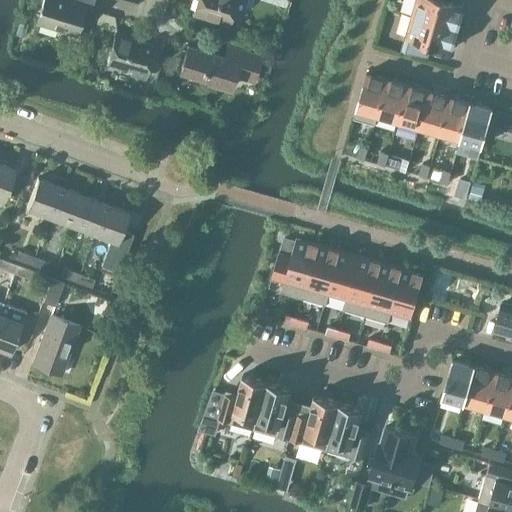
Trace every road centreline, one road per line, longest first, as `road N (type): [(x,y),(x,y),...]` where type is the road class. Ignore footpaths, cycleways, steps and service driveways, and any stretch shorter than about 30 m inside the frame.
road 1 (residential): [(511,353),(425,331),(395,392),(253,350)]
road 2 (residential): [(486,0),(455,85),(366,57)]
road 3 (residential): [(0,123),(159,186)]
road 4 (residential): [(0,391),(31,408),(33,421),(0,506)]
